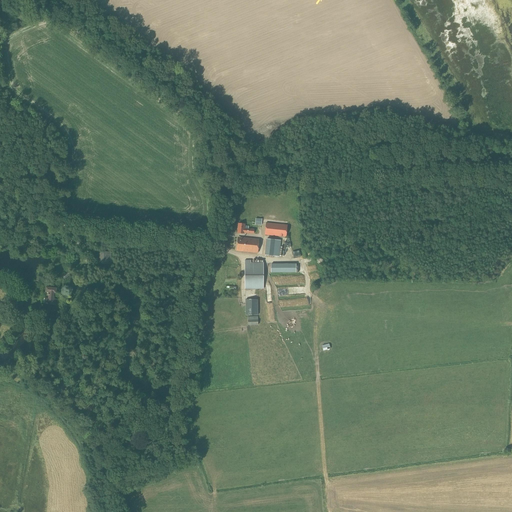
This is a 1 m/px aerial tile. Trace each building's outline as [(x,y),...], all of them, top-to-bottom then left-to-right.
[(266,223),(265,235),(286,237),(287,225),(266,223)] [(245,225),(239,224),(237,233),(244,234),(245,233),(253,234),(254,229),(249,229),(249,226),(245,226),(245,225)] [(259,240),(240,238),(240,241),(238,241),(237,248),(239,248),(239,251),(258,253),(259,240)] [(281,241),(266,239),(265,256),(279,257),(281,241)] [(99,252),(99,265),(112,264),(111,252),(99,252)] [(251,261),(245,261),(245,265),(246,265),(246,287),(253,287),(253,288),(256,288),(256,287),(263,287),(263,265),(251,265),(251,261)] [(288,264),(271,264),(271,273),(288,273),(288,264)] [(57,288),(46,287),(45,292),(49,293),(48,299),(45,298),(44,304),(55,305),(56,299),(54,299),(54,293),(56,293),(57,288)] [(246,300),(246,315),(258,315),(258,300),(246,300)] [(248,325),(258,325),(258,317),(248,317),(248,325)]
